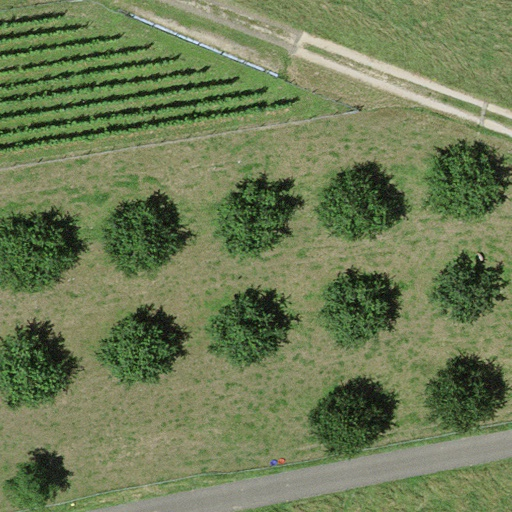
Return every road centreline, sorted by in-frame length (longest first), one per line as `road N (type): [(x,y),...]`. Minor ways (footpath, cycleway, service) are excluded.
road 1 (track): [(511,128),(171,0)]
road 2 (residential): [(163,511),(511,446)]
